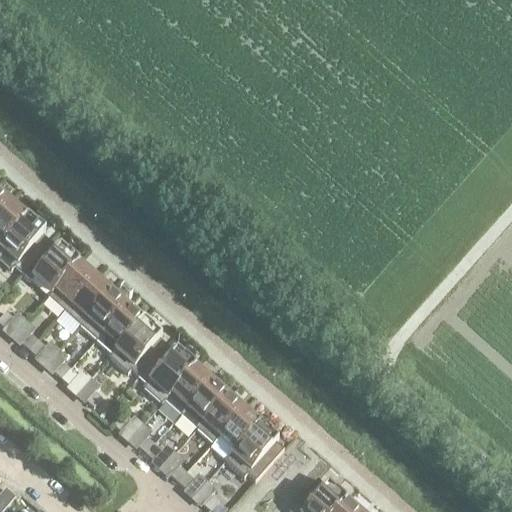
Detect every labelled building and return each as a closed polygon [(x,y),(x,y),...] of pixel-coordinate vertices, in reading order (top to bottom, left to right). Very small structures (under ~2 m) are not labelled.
[(0,196),(0,214),(9,205),(0,196)] [(9,205),(0,214),(0,247),(25,219),(9,205)] [(25,219),(0,247),(0,265),(11,275),(14,271),(20,277),(49,245),(43,239),(45,236),(38,230),(39,229),(28,219),(27,220),(25,219)] [(57,252),(49,245),(20,277),(30,285),(33,281),(50,296),(78,264),(67,254),(66,255),(60,249),(57,252)] [(78,264),(50,296),(47,300),(63,314),(94,279),(78,265),(79,264),(78,264)] [(94,279),(63,314),(79,329),(110,294),(94,279)] [(110,294),(79,329),(95,343),(126,308),(110,294)] [(126,308),(95,343),(111,357),(142,322),(126,308)] [(0,328),(4,332),(13,322),(5,316),(0,321),(0,328)] [(142,322),(111,357),(108,361),(127,378),(130,374),(137,380),(166,348),(159,342),(161,339),(155,334),(156,333),(144,322),(143,323),(142,322)] [(22,347),(28,353),(37,343),(30,338),(22,347)] [(37,343),(28,353),(36,360),(45,351),(37,343)] [(174,355),(166,348),(137,380),(146,388),(142,391),(160,407),(195,367),(184,357),(183,358),(176,353),(174,355)] [(54,376),(60,382),(69,372),(62,366),(54,376)] [(195,367),(160,407),(161,408),(165,404),(179,418),(210,383),(195,369),(195,368),(195,367)] [(77,379),(69,372),(60,382),(69,389),(77,379)] [(210,383),(179,418),(196,432),(227,397),(210,383)] [(93,411),(102,401),(95,395),(86,405),(93,411)] [(227,397),(196,432),(212,446),(243,411),(227,397)] [(243,411),(212,446),(213,448),(220,440),(235,453),(259,426),(243,411)] [(113,429),(120,435),(129,425),(122,419),(113,429)] [(260,427),(259,426),(235,453),(225,465),(244,481),(247,478),(255,484),(283,452),(276,445),(278,443),(272,437),(272,436),(261,426),(260,427)] [(138,451),(145,457),(153,447),(147,441),(138,451)] [(161,454),(153,447),(145,457),(153,464),(161,454)] [(170,479),(177,485),(186,476),(179,470),(170,479)] [(194,483),(186,476),(177,485),(185,493),(194,483)] [(325,490),(317,483),(290,511),(337,511),(346,503),(345,503),(346,502),(335,492),(334,493),(327,487),(325,490)] [(0,511),(4,511),(15,500),(5,491),(0,497),(0,511)] [(203,508),(207,511),(212,511),(219,505),(211,498),(203,508)] [(355,511),(346,503),(337,511),(355,511)]
